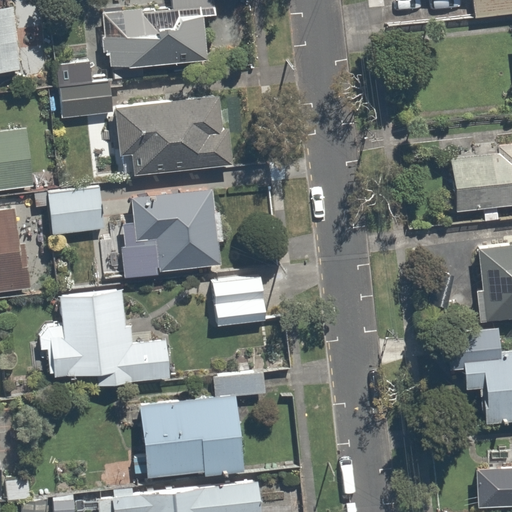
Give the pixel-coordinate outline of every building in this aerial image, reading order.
[(9,0),(0,0),(0,63),(16,61),(9,0)] [(108,47),(109,59),(221,49),(217,0),(167,0),(168,12),(147,13),(146,3),(85,8),(88,49),(108,47)] [(511,0),(468,0),(468,15),(511,14),(511,0)] [(53,58),(56,83),(95,78),(91,53),(53,58)] [(111,100),(108,76),(95,78),(56,83),(54,83),(59,117),(113,110),(111,100)] [(126,148),(129,170),(235,157),(232,134),(254,131),(248,82),(111,100),(113,110),(118,149),(126,148)] [(0,184),(32,182),(26,122),(0,124),(0,184)] [(511,143),(443,153),(451,213),(511,204),(511,143)] [(212,176),(130,187),(133,212),(116,215),(124,272),(223,259),(212,176)] [(97,180),(47,188),(54,232),(104,224),(97,180)] [(20,197),(0,199),(0,286),(32,283),(20,197)] [(473,320),(511,314),(511,240),(470,247),(476,284),(467,285),(473,320)] [(263,269),(208,275),(214,320),(268,314),(263,269)] [(46,321),(54,370),(102,362),(105,385),(176,374),(166,310),(124,316),(118,279),(53,289),(58,319),(46,321)] [(492,323),(438,329),(442,368),(459,367),(461,388),(476,387),(479,419),(511,415),(511,347),(494,350),(492,323)] [(254,425),(239,427),(235,392),(264,389),(261,365),(209,371),(211,391),(138,399),(146,464),(202,458),(204,470),(259,463),(254,425)] [(511,464),(468,466),(469,503),(511,501),(511,464)] [(97,491),(100,511),(262,511),(256,468),(97,491)]
